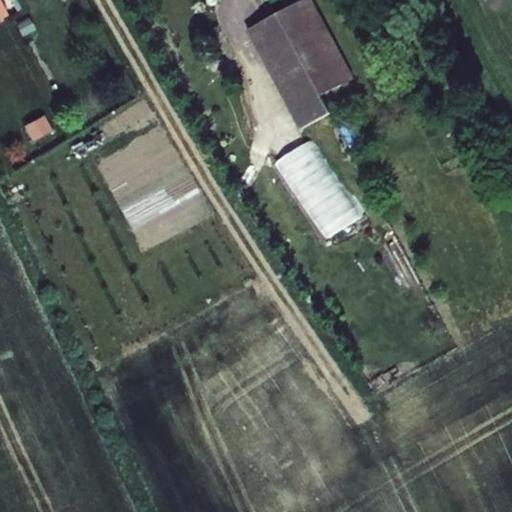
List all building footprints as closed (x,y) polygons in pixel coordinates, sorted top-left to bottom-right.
[(0,0),(0,19),(8,15),(0,0)] [(21,9),(16,0),(10,0),(17,11),(21,9)] [(355,78),(313,0),(301,0),(246,29),(299,131),(331,115),(321,96),(355,78)] [(29,16),(16,23),(22,36),(36,29),(29,16)] [(52,130),(43,115),(24,126),(33,141),(52,130)] [(274,163),(324,242),(361,219),(311,140),(274,163)]
